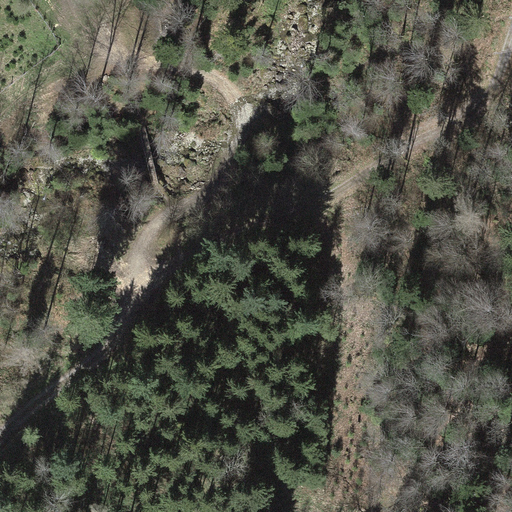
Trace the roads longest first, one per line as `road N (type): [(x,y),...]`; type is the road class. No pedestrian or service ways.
road 1 (track): [(157,272),(369,169),(464,105),(498,73),(511,35)]
road 2 (track): [(95,41),(143,65),(189,70),(238,100),(240,143),(209,188),(165,211),(145,238),(157,272)]
road 3 (track): [(0,449),(55,415),(127,338),(157,272)]
